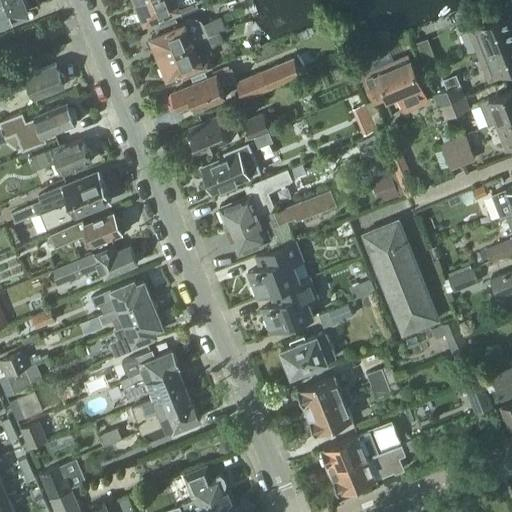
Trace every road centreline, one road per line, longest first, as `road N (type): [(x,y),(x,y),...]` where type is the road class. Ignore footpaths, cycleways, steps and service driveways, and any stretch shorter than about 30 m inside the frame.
road 1 (residential): [(290,511),(72,0)]
road 2 (residential): [(511,453),(364,511)]
